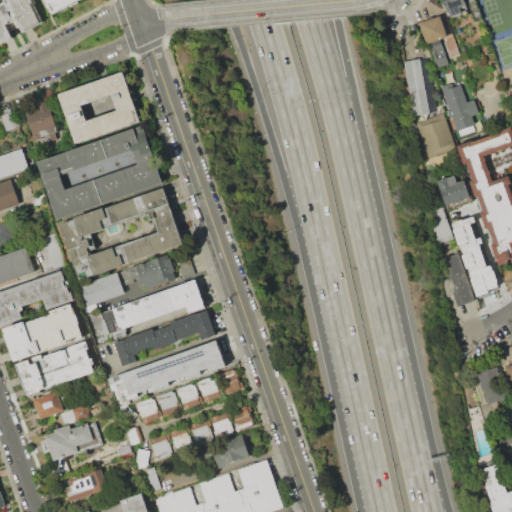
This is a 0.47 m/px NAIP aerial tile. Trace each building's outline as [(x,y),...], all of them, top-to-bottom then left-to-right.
[(0,45),(14,38),(7,24),(17,19),(23,31),(42,22),(30,0),(7,0),(9,3),(0,7),(0,45)] [(44,0),(52,14),(78,0),(44,0)] [(450,17),(448,10),(446,11),(442,0),(464,0),(466,6),(459,8),(461,13),(450,17)] [(420,23),(440,16),(446,37),(426,44),(420,23)] [(428,44),(436,67),(447,63),(439,40),(428,44)] [(465,59),(472,57),(474,63),(468,66),(465,59)] [(403,62),(426,58),(436,112),(413,116),(403,62)] [(60,94),(77,144),(141,121),(124,71),(60,94)] [(440,86),(456,131),(474,125),(471,115),(478,113),(474,100),(466,103),(460,84),(455,86),(453,82),(440,86)] [(483,87),(496,83),(498,89),(485,94),(483,87)] [(26,112),(36,138),(57,130),(46,101),(38,104),(39,107),(26,112)] [(1,115),(6,131),(23,126),(18,110),(1,115)] [(415,122),(443,114),(454,150),(427,159),(415,122)] [(39,162),(59,220),(164,183),(144,125),(39,162)] [(454,144),(462,166),(466,165),(471,179),(468,180),(473,197),(478,196),(483,212),(480,213),(485,230),(488,228),(493,244),(491,244),(498,264),(511,259),(511,183),(509,174),(492,180),(483,155),(511,145),(511,129),(511,126),(454,144)] [(0,155),(0,177),(29,168),(22,148),(0,155)] [(437,180),(447,209),(472,201),(464,179),(456,181),(454,174),(437,180)] [(0,182),(0,209),(20,203),(12,179),(0,182)] [(77,218),(164,188),(183,247),(81,281),(61,223),(77,218)] [(441,203),(452,238),(438,243),(427,207),(441,203)] [(473,295),(495,289),(480,236),(476,237),(470,216),(452,221),(473,295)] [(0,245),(16,240),(9,221),(0,224),(0,245)] [(46,236),(50,267),(61,265),(57,235),(46,236)] [(0,254),(0,283),(36,271),(27,245),(0,254)] [(458,252),(475,299),(457,306),(451,291),(456,289),(444,257),(458,252)] [(129,267),(133,279),(142,276),(146,289),(176,278),(167,254),(129,267)] [(181,277),(194,274),(189,258),(176,262),(181,277)] [(80,285),(87,306),(125,293),(123,286),(133,282),(128,268),(80,285)] [(0,291),(0,323),(1,325),(23,317),(20,307),(44,299),(47,309),(75,300),(64,269),(0,291)] [(101,311),(109,336),(126,330),(124,326),(183,306),(185,312),(204,306),(196,280),(101,311)] [(0,330),(11,362),(85,337),(73,303),(50,311),(51,314),(26,323),(25,321),(0,330)] [(114,341),(122,366),(136,361),(133,354),(199,332),(202,340),(217,335),(209,309),(114,341)] [(106,378),(116,405),(227,366),(217,339),(106,378)] [(30,397),(96,374),(85,341),(19,364),(30,397)] [(511,393),(511,362),(502,366),(511,393)] [(219,374),(226,396),(245,390),(238,368),(219,374)] [(488,404),(506,398),(497,368),(479,373),(488,404)] [(198,382),(205,403),(222,397),(215,376),(198,382)] [(179,389),(186,409),(201,404),(194,384),(179,389)] [(157,397),(164,417),(183,411),(176,390),(157,397)] [(32,400),(39,420),(65,411),(58,391),(32,400)] [(137,403),(144,424),(161,418),(154,397),(137,403)] [(231,410),(237,429),(255,424),(248,404),(231,410)] [(63,424),(89,416),(86,406),(60,415),(63,424)] [(228,411),(235,432),(218,437),(211,417),(228,411)] [(189,423),(206,418),(213,438),(196,444),(189,423)] [(46,436),(54,460),(77,452),(75,445),(93,439),(88,424),(72,429),(71,425),(55,430),(57,433),(46,436)] [(169,430),(186,425),(193,445),(176,451),(169,430)] [(126,430),(138,426),(142,441),(130,444),(128,437),(126,430)] [(499,437),(511,431),(511,454),(507,457),(499,437)] [(149,438),(167,432),(174,453),(156,459),(149,438)] [(218,467),(251,455),(244,434),(210,446),(218,467)] [(112,441),(128,437),(130,444),(133,454),(117,459),(112,441)] [(137,448),(149,450),(148,465),(139,468),(136,459),(137,448)] [(156,498),(160,511),(268,511),(285,506),(267,457),(156,498)] [(478,469),(492,511),(511,511),(511,490),(508,492),(498,462),(478,469)] [(69,501),(110,489),(104,467),(63,480),(69,501)] [(145,470),(155,467),(162,487),(153,490),(145,470)] [(148,511),(142,494),(123,500),(127,511),(148,511)]
